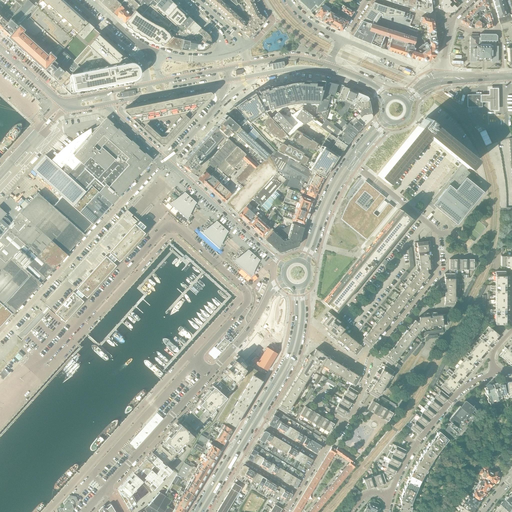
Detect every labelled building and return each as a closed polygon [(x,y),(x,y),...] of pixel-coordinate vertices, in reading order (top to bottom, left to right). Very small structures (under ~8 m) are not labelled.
[(5,24),(0,29),(0,30),(7,37),(19,24),(27,15),(35,6),(27,0),(26,0),(12,17),(7,22),(5,24)] [(13,0),(16,2),(6,12),(12,17),(26,0),(13,0)] [(19,24),(7,37),(13,42),(13,43),(15,45),(18,47),(23,52),(28,56),(34,61),(39,66),(43,70),(44,70),(46,68),(56,57),(62,51),(67,45),(87,23),(87,22),(81,17),(80,16),(76,13),(62,0),(40,0),(38,2),(35,6),(27,15),(19,24)] [(108,9),(116,0),(111,0),(105,7),(106,8),(107,9),(108,9)] [(112,13),(124,0),(116,0),(108,9),(109,10),(110,11),(110,12),(112,13)] [(116,16),(124,23),(131,15),(140,5),(138,4),(133,0),(124,0),(112,13),(116,16)] [(149,4),(152,0),(142,0),(138,4),(140,5),(144,9),(149,4)] [(159,0),(153,7),(155,9),(157,11),(166,0),(159,0)] [(161,14),(172,2),(168,0),(166,0),(157,11),(159,13),(161,14)] [(216,8),(222,2),(222,1),(220,0),(215,0),(212,4),(216,8)] [(316,8),(323,0),(296,0),(301,4),(303,6),(308,11),(311,13),(313,10),(316,7),(316,8)] [(442,0),(443,9),(445,11),(454,10),(457,7),(454,3),(451,6),(449,4),(449,3),(452,0),(451,0),(442,0)] [(481,0),(479,2),(485,8),(487,8),(487,7),(488,6),(486,0),(481,0)] [(511,17),(511,18),(510,14),(509,14),(504,0),(501,1),(501,0),(492,0),(500,24),(511,20),(511,21),(511,20),(511,17)] [(221,12),(227,5),(222,1),(222,2),(217,8),(221,12)] [(165,17),(175,6),(172,2),(161,14),(165,18),(165,17)] [(485,8),(479,2),(476,6),(481,11),(482,12),(485,8)] [(256,8),(254,3),(246,6),(248,12),(256,8)] [(410,26),(413,15),(375,3),(374,3),(373,3),(372,4),(359,25),(352,36),(357,39),(361,40),(366,42),(370,44),(375,46),(379,48),(381,43),(383,35),(386,28),(407,35),(408,30),(418,33),(419,29),(410,26)] [(226,16),(231,10),(232,9),(227,5),(221,12),(226,16)] [(342,11),(347,14),(350,16),(353,12),(343,5),(342,7),(342,8),(341,10),(342,11)] [(175,6),(165,17),(175,25),(179,26),(187,16),(185,14),(179,8),(179,9),(175,6)] [(476,6),(472,9),(481,18),(482,17),(480,14),(479,15),(478,15),(481,12),(480,12),(481,11),(476,6)] [(322,21),(328,13),(325,10),(320,7),(314,16),(320,20),(322,21)] [(2,8),(0,9),(0,29),(5,24),(7,22),(12,17),(6,12),(2,8)] [(259,14),(256,8),(248,12),(251,17),(259,14)] [(481,18),(472,9),(468,13),(473,18),(474,18),(475,18),(476,17),(478,19),(477,20),(479,21),(482,19),(481,18)] [(229,21),(236,14),(231,10),(226,16),(225,17),(228,19),(229,21)] [(341,13),(339,17),(342,19),(336,29),(337,30),(338,30),(339,30),(340,30),(341,30),(342,29),(348,20),(345,18),(347,14),(342,11),(341,10),(339,12),(341,13)] [(487,22),(492,20),(489,10),(487,11),(486,11),(483,13),(484,14),(483,16),(486,19),(487,19),(487,20),(483,21),(484,22),(487,22)] [(135,11),(124,23),(126,26),(130,28),(133,31),(136,33),(139,36),(143,37),(146,40),(150,41),(154,43),(158,44),(162,46),(171,36),(168,33),(162,28),(155,24),(148,20),(140,16),(135,11)] [(342,19),(339,17),(330,11),(328,13),(322,21),(336,29),(342,19)] [(472,19),(473,18),(468,13),(464,17),(470,22),(472,23),(473,21),(472,20),(473,20),(472,19)] [(235,25),(241,18),(240,18),(236,14),(229,21),(232,23),(235,25)] [(249,20),(258,28),(261,24),(260,24),(265,19),(261,15),(261,16),(259,14),(251,17),(247,16),(247,17),(248,19),(249,20)] [(181,32),(192,20),(187,16),(179,26),(177,28),(181,32)] [(417,49),(425,59),(427,62),(435,55),(434,53),(435,53),(435,52),(436,51),(436,50),(435,49),(436,49),(432,21),(431,20),(421,17),(421,18),(420,23),(426,24),(428,40),(425,42),(422,44),(421,45),(417,48),(417,49)] [(470,22),(464,17),(461,20),(461,24),(471,27),(472,23),(470,22)] [(235,25),(240,29),(244,23),(245,23),(247,21),(246,21),(245,22),(241,18),(240,18),(241,18),(235,25)] [(190,35),(193,36),(195,34),(200,28),(192,20),(181,32),(182,32),(184,34),(186,35),(190,35)] [(254,32),(258,28),(249,20),(247,22),(247,21),(245,23),(247,25),(249,27),(249,28),(254,32)] [(479,21),(477,20),(478,20),(476,22),(474,24),(474,28),(483,28),(483,23),(481,23),(479,21)] [(87,23),(77,34),(83,39),(93,28),(88,23),(87,23)] [(253,33),(254,32),(249,28),(249,27),(247,25),(245,23),(244,23),(240,29),(239,29),(245,34),(244,34),(248,38),(253,33)] [(425,59),(417,49),(412,47),(415,37),(407,35),(386,28),(383,35),(390,37),(389,41),(390,41),(387,50),(402,55),(422,61),(423,62),(423,61),(424,61),(425,61),(425,60),(425,59)] [(202,41),(210,44),(210,43),(210,42),(210,40),(209,38),(209,36),(207,34),(203,31),(202,29),(198,33),(203,37),(203,39),(201,40),(201,41),(202,41)] [(111,67),(71,74),(72,77),(74,90),(77,90),(84,89),(85,88),(85,89),(96,86),(96,85),(104,84),(105,85),(109,84),(131,80),(132,80),(134,79),(135,79),(136,79),(135,79),(137,76),(138,77),(138,76),(139,73),(139,72),(138,69),(138,68),(137,68),(135,66),(135,65),(134,65),(132,63),(131,62),(131,63),(129,60),(128,60),(126,57),(125,57),(122,55),(122,54),(120,52),(118,51),(114,47),(113,46),(108,41),(107,40),(102,36),(101,35),(99,33),(98,33),(73,61),(77,65),(92,49),(111,67)] [(169,47),(174,49),(177,38),(174,38),(176,35),(174,33),(171,36),(162,46),(165,46),(169,47)] [(497,62),(498,46),(495,46),(496,41),(497,41),(497,36),(495,34),(480,34),(480,38),(478,38),(478,36),(470,36),(469,62),(476,62),(476,59),(482,59),(482,61),(484,61),(485,61),(485,59),(491,59),(491,62),(497,62)] [(175,49),(182,50),(184,40),(177,38),(174,49),(175,49)] [(188,51),(189,51),(190,41),(189,41),(184,40),(182,50),(188,51)] [(190,41),(189,51),(195,51),(201,51),(203,51),(204,50),(206,49),(208,48),(209,46),(210,45),(210,44),(202,41),(200,44),(199,43),(196,42),(190,41)] [(62,51),(44,70),(44,71),(48,74),(55,81),(69,66),(73,61),(67,56),(62,51)] [(69,66),(55,81),(60,85),(61,85),(69,75),(74,70),(71,68),(69,66)] [(69,75),(61,85),(63,88),(70,94),(78,90),(84,89),(82,76),(72,77),(72,78),(69,75)] [(259,90),(255,92),(265,111),(268,110),(287,104),(300,103),(306,103),(318,103),(324,82),(314,81),(301,80),(291,81),(275,84),(269,86),(259,90)] [(325,120),(326,119),(328,109),(326,107),(329,97),(337,100),(338,98),(342,87),(337,85),(324,82),(315,115),(314,118),(321,116),(325,120)] [(342,104),(348,89),(342,87),(338,98),(342,100),(340,103),(342,104)] [(354,109),(356,105),(357,103),(368,100),(368,98),(367,97),(348,89),(342,104),(339,110),(338,114),(347,111),(351,104),(349,107),(354,109)] [(497,89),(488,89),(488,94),(488,95),(483,95),(482,102),(488,102),(488,115),(495,115),(495,110),(497,110),(497,94),(497,89)] [(124,111),(124,112),(126,113),(163,147),(177,132),(209,97),(209,96),(210,95),(210,94),(210,93),(209,93),(208,92),(207,93),(127,108),(125,109),(124,109),(124,111)] [(308,169),(309,168),(323,147),(323,146),(321,145),(302,133),(297,130),(296,130),(289,136),(281,128),(274,120),(271,118),(265,111),(255,92),(245,99),(233,107),(246,121),(248,123),(259,135),(274,150),(308,169)] [(482,105),(481,95),(482,95),(481,95),(479,95),(478,95),(472,95),(468,95),(467,95),(467,107),(468,108),(468,107),(472,107),(473,107),(481,107),(482,107),(482,106),(482,105)] [(39,103),(37,105),(41,109),(40,111),(43,114),(43,115),(44,116),(48,112),(51,108),(43,100),(39,103)] [(369,107),(368,100),(357,103),(356,105),(354,109),(358,108),(358,109),(369,107)] [(277,112),(271,118),(274,120),(275,119),(283,127),(281,128),(289,136),(303,124),(314,118),(316,111),(311,106),(309,107),(308,106),(305,108),(303,106),(301,108),(298,112),(292,112),(295,116),(294,118),(288,123),(277,112)] [(242,126),(246,121),(233,107),(227,112),(242,126)] [(370,113),(369,107),(358,109),(359,113),(358,114),(360,115),(370,113)] [(351,121),(349,124),(357,131),(363,126),(371,118),(371,116),(370,113),(360,115),(358,114),(354,118),(354,117),(350,121),(351,121)] [(237,134),(241,129),(226,115),(225,115),(215,126),(214,126),(224,135),(226,137),(226,136),(230,132),(231,133),(233,131),(237,134)] [(32,170),(62,197),(92,223),(93,225),(98,219),(97,218),(98,217),(99,218),(104,212),(103,212),(105,210),(105,211),(106,210),(110,206),(110,205),(111,204),(112,204),(139,174),(151,160),(151,158),(145,153),(144,154),(138,148),(139,147),(132,141),(131,142),(124,136),(125,135),(118,128),(117,129),(112,125),(113,124),(107,118),(105,118),(98,127),(95,129),(83,135),(78,139),(72,143),(67,147),(62,152),(52,162),(45,156),(45,155),(32,170)] [(347,143),(351,139),(341,131),(326,119),(325,120),(322,124),(314,118),(311,120),(320,127),(329,134),(346,145),(347,143)] [(462,163),(468,168),(469,168),(476,159),(431,123),(432,122),(427,118),(425,121),(423,119),(420,123),(421,123),(378,176),(386,182),(388,180),(389,181),(427,134),(462,163)] [(329,134),(320,127),(311,120),(303,124),(297,130),(302,133),(321,145),(323,146),(331,151),(338,156),(346,145),(329,134)] [(357,131),(349,124),(348,123),(347,124),(346,124),(345,124),(342,128),(342,129),(341,131),(351,139),(357,132),(357,131)] [(224,135),(214,126),(181,163),(186,168),(192,173),(199,165),(197,163),(221,136),(223,137),(224,135)] [(238,137),(240,139),(245,133),(241,129),(237,134),(234,137),(235,138),(236,139),(237,138),(238,137)] [(242,145),(249,137),(245,133),(240,139),(242,141),(241,142),(240,143),(241,144),(242,145)] [(265,151),(269,155),(274,150),(259,135),(254,141),(257,144),(261,148),(265,151)] [(246,144),(248,146),(253,140),(249,137),(242,145),(243,146),(243,145),(244,146),(245,145),(245,146),(246,144)] [(212,171),(213,172),(215,170),(224,160),(237,147),(229,140),(214,156),(207,163),(214,169),(212,171)] [(249,151),(250,152),(257,144),(254,141),(253,140),(248,146),(250,148),(249,149),(248,150),(249,151)] [(497,142),(486,147),(487,150),(488,153),(499,148),(498,146),(498,145),(497,142)] [(254,152),(256,153),(261,148),(257,144),(250,152),(251,153),(252,154),(253,153),(254,152)] [(333,164),(336,159),(338,156),(323,146),(323,147),(309,168),(308,169),(324,178),(329,170),(333,164)] [(237,147),(224,160),(235,169),(236,171),(245,161),(248,164),(235,179),(241,184),(249,174),(257,165),(255,163),(237,147)] [(257,159),(258,159),(265,151),(261,148),(256,153),(258,155),(257,157),(256,158),(257,159)] [(264,161),(269,155),(265,151),(258,159),(259,160),(260,161),(261,160),(262,159),(264,161)] [(224,160),(215,170),(219,174),(224,178),(226,179),(235,169),(224,160)] [(468,168),(462,163),(428,205),(434,210),(436,208),(457,224),(473,205),(483,192),(466,178),(470,173),(466,170),(468,168)] [(198,179),(203,184),(211,175),(207,171),(208,170),(209,168),(208,167),(205,170),(197,178),(198,178),(198,179)] [(203,184),(207,187),(211,183),(212,184),(215,180),(215,179),(219,174),(215,170),(213,172),(211,175),(203,184)] [(212,191),(220,183),(224,178),(219,174),(215,179),(215,180),(212,184),(211,183),(207,187),(212,192),(212,191)] [(294,190),(300,192),(314,198),(318,189),(289,176),(281,184),(288,187),(294,190)] [(220,199),(227,190),(221,185),(226,179),(224,178),(220,183),(212,191),(220,199)] [(351,198),(341,219),(366,240),(395,206),(364,181),(351,198)] [(282,203),(284,204),(308,213),(313,201),(314,198),(300,192),(300,193),(294,191),(294,190),(288,187),(287,189),(288,189),(282,203)] [(199,211),(193,205),(194,203),(193,202),(194,201),(187,194),(186,195),(185,194),(183,196),(174,188),(168,195),(171,198),(168,203),(188,220),(199,211)] [(227,190),(220,199),(221,200),(224,202),(231,194),(227,190)] [(280,195),(278,194),(275,191),(262,206),(267,211),(276,201),(275,201),(277,199),(280,195)] [(0,326),(12,314),(27,298),(80,239),(84,234),(83,233),(92,223),(62,197),(53,206),(38,193),(28,204),(24,201),(20,206),(23,209),(20,213),(16,217),(9,226),(8,225),(9,224),(7,222),(6,223),(1,219),(5,214),(0,208),(0,242),(3,246),(0,249),(0,326)] [(247,223),(257,211),(261,207),(259,205),(255,209),(253,207),(250,210),(249,210),(252,207),(248,203),(238,215),(240,217),(241,217),(247,223)] [(308,213),(284,204),(282,210),(284,210),(306,218),(308,213)] [(369,269),(405,225),(410,218),(399,209),(382,230),(365,252),(363,254),(324,302),(334,311),(368,270),(369,269)] [(127,210),(38,309),(40,311),(26,327),(31,331),(45,315),(49,310),(55,315),(56,314),(64,321),(82,301),(80,298),(83,295),(86,297),(115,265),(112,262),(115,259),(118,261),(144,233),(141,230),(145,226),(127,210)] [(253,229),(258,233),(266,223),(276,213),(274,211),(275,210),(274,210),(273,211),(269,215),(269,216),(266,219),(264,217),(253,229)] [(284,210),(282,216),(291,220),(293,221),(292,223),(303,227),(304,225),(304,224),(306,219),(306,218),(284,210)] [(246,223),(253,229),(264,217),(257,211),(247,223),(246,223)] [(231,239),(225,234),(226,231),(225,230),(226,230),(218,223),(218,224),(217,223),(214,224),(208,219),(200,231),(219,249),(231,239)] [(258,233),(264,239),(273,230),(266,223),(258,233)] [(273,230),(264,239),(279,252),(298,246),(298,245),(299,242),(303,227),(292,223),(291,223),(286,227),(280,230),(273,230)] [(263,268),(257,263),(258,260),(257,259),(257,258),(250,252),(248,251),(246,253),(240,248),(234,256),(232,260),(251,278),(254,275),(263,268)] [(417,252),(419,265),(429,264),(432,264),(431,259),(429,259),(429,256),(431,256),(431,251),(428,251),(417,252)] [(418,272),(426,278),(429,274),(427,272),(426,269),(429,269),(429,264),(419,265),(419,270),(418,272)] [(418,272),(410,281),(417,288),(420,290),(423,286),(422,284),(423,283),(425,284),(428,280),(426,278),(418,272)] [(264,279),(258,293),(263,295),(269,281),(264,279)] [(407,285),(414,292),(417,288),(410,281),(407,285)] [(495,296),(505,296),(508,296),(508,290),(507,290),(507,286),(509,286),(509,281),(505,281),(495,281),(495,286),(489,286),(489,291),(495,291),(495,296)] [(454,296),(454,283),(444,283),(441,283),(441,289),(444,289),(444,291),(441,291),(441,296),(444,296),(454,296)] [(407,285),(404,289),(412,295),(414,292),(407,285)] [(404,289),(395,299),(403,305),(406,307),(409,303),(408,302),(410,300),(411,301),(414,297),(412,295),(404,289)] [(403,305),(395,299),(392,302),(400,309),(403,305)] [(400,309),(392,302),(390,306),(398,312),(400,309)] [(495,315),(495,320),(505,320),(508,320),(508,314),(505,314),(505,310),(508,310),(508,305),(505,305),(495,305),(495,310),(489,310),(489,315),(495,315)] [(121,306),(119,306),(116,307),(113,309),(104,319),(99,325),(95,330),(98,333),(104,328),(119,313),(120,312),(121,308),(121,306)] [(390,306),(381,316),(389,322),(392,324),(395,320),(394,320),(396,318),(397,318),(400,314),(398,312),(390,306)] [(335,338),(342,330),(343,328),(337,323),(340,319),(345,323),(347,322),(342,317),(341,318),(335,314),(331,311),(332,310),(329,313),(326,317),(325,317),(323,319),(320,323),(326,328),(324,330),(328,333),(331,335),(335,338)] [(422,327),(437,325),(436,315),(436,312),(431,313),(431,315),(429,316),(428,313),(423,313),(424,316),(419,317),(419,320),(417,322),(422,327)] [(389,322),(381,316),(378,319),(386,326),(389,322)] [(378,319),(376,323),(383,329),(386,326),(378,319)] [(400,337),(408,344),(414,336),(416,334),(419,331),(422,327),(417,322),(415,320),(412,324),(409,322),(406,326),(407,327),(405,329),(404,328),(401,332),(403,334),(400,337)] [(376,323),(367,333),(375,340),(378,342),(381,337),(380,337),(382,335),(383,336),(386,331),(383,329),(376,323)] [(487,332),(495,338),(498,335),(492,329),(490,328),(487,332)] [(338,341),(345,333),(342,330),(335,338),(338,341)] [(487,332),(477,343),(485,350),(488,352),(491,348),(489,346),(491,342),(494,344),(497,340),(495,338),(487,332)] [(349,349),(355,341),(345,333),(338,341),(337,343),(341,347),(341,346),(343,347),(343,348),(347,351),(349,349)] [(375,340),(367,333),(364,337),(372,343),(375,340)] [(208,353),(215,359),(230,342),(224,337),(218,344),(217,343),(208,353)] [(372,343),(364,337),(361,341),(365,344),(369,347),(372,343)] [(405,347),(408,344),(400,337),(398,341),(405,347)] [(389,351),(397,357),(405,348),(405,347),(398,341),(395,339),(392,343),(393,344),(391,346),(390,345),(387,349),(389,351)] [(349,349),(352,352),(358,344),(355,341),(349,349)] [(356,355),(365,344),(361,341),(358,344),(352,352),(356,355)] [(474,347),(482,353),(485,350),(477,343),(474,347)] [(272,362),(274,358),(275,359),(275,358),(277,354),(277,355),(277,354),(274,352),(275,350),(271,347),(270,349),(267,348),(266,347),(264,352),(263,351),(263,352),(264,352),(261,356),(261,355),(261,356),(259,360),(256,358),(252,362),(267,371),(268,371),(267,370),(269,367),(270,367),(270,366),(272,363),(273,362),(272,362)] [(479,357),(482,353),(474,347),(471,350),(479,357)] [(511,354),(506,348),(505,347),(503,350),(499,355),(506,361),(507,360),(511,364),(511,363),(511,354)] [(320,367),(323,363),(327,357),(322,354),(323,354),(315,349),(312,355),(309,354),(307,359),(305,362),(306,362),(303,366),(311,372),(312,371),(314,373),(318,366),(320,367)] [(462,362),(470,368),(472,370),(475,366),(473,364),(476,361),(478,363),(482,359),(479,357),(471,350),(462,362)] [(394,361),(397,357),(389,351),(386,355),(394,361)] [(168,467),(214,417),(217,420),(246,372),(247,371),(245,369),(247,364),(238,355),(230,364),(231,365),(228,369),(227,368),(215,381),(217,382),(213,386),(212,384),(204,393),(205,395),(202,398),(200,397),(185,414),(186,415),(183,419),(182,418),(170,431),(171,432),(168,436),(167,434),(151,451),(152,453),(168,467)] [(330,367),(334,361),(335,358),(331,355),(330,356),(328,355),(327,357),(323,363),(330,367)] [(401,366),(394,361),(386,355),(383,359),(387,362),(395,368),(399,370),(401,366)] [(395,368),(387,362),(385,365),(385,366),(393,371),(395,368)] [(467,372),(470,368),(462,362),(459,365),(467,372)] [(349,378),(353,372),(354,369),(350,367),(348,369),(346,368),(347,365),(343,363),(341,365),(337,372),(349,378)] [(467,372),(459,365),(456,369),(464,375),(467,372)] [(230,413),(237,400),(245,387),(252,375),(262,381),(265,375),(249,366),(247,371),(246,372),(217,420),(218,421),(220,422),(223,424),(225,421),(230,413)] [(303,386),(311,372),(303,366),(294,381),(303,386)] [(391,375),(393,371),(385,366),(382,370),(391,375)] [(446,380),(454,387),(456,389),(460,385),(459,383),(461,380),(463,381),(466,377),(464,375),(456,369),(453,372),(448,368),(444,372),(449,376),(446,380)] [(391,375),(382,370),(380,373),(380,374),(388,379),(391,375)] [(382,390),(388,379),(380,374),(380,373),(377,372),(374,376),(376,378),(375,380),(373,379),(370,383),(373,385),(382,390)] [(254,393),(262,381),(252,375),(245,387),(254,393)] [(451,390),(454,387),(446,380),(443,384),(451,390)] [(289,409),(303,386),(294,381),(280,404),(289,409)] [(507,399),(506,395),(503,383),(503,382),(499,383),(502,395),(503,395),(504,397),(506,397),(506,399),(507,399)] [(499,396),(502,395),(499,383),(493,384),(498,399),(500,398),(499,396)] [(448,394),(451,390),(443,384),(440,387),(448,394)] [(499,401),(498,399),(493,384),(492,384),(493,384),(491,385),(490,384),(486,386),(486,387),(484,388),(489,402),(492,401),(495,400),(496,402),(499,401)] [(382,390),(373,385),(370,389),(379,394),(382,390)] [(247,406),(254,393),(245,387),(237,400),(247,406)] [(357,392),(353,389),(349,387),(346,391),(355,396),(357,392)] [(311,388),(303,401),(306,402),(313,389),(311,388)] [(379,394),(370,389),(368,393),(374,397),(377,398),(379,394)] [(355,396),(346,391),(344,395),(352,400),(355,396)] [(437,394),(445,401),(448,397),(440,391),(437,394)] [(445,401),(437,394),(434,398),(442,405),(445,401)] [(350,405),(352,400),(344,395),(341,399),(350,405)] [(439,408),(442,405),(434,398),(431,402),(439,408)] [(350,405),(341,399),(339,403),(347,409),(350,405)] [(239,418),(247,406),(237,400),(230,413),(239,418)] [(463,430),(475,415),(472,413),(475,410),(473,408),(464,401),(460,406),(459,406),(448,420),(450,422),(447,426),(448,426),(445,430),(448,432),(455,438),(458,433),(461,435),(464,431),(463,430)] [(439,408),(431,402),(428,406),(436,412),(439,408)] [(345,413),(347,409),(339,403),(336,408),(345,413)] [(375,414),(380,406),(376,403),(373,409),(371,412),(375,414)] [(286,414),(289,409),(280,404),(278,408),(286,414)] [(300,415),(304,417),(309,409),(305,406),(300,415)] [(375,414),(379,417),(385,408),(380,406),(375,414)] [(433,416),(436,412),(428,406),(425,409),(433,416)] [(345,413),(336,408),(334,412),(342,417),(345,413)] [(379,417),(384,419),(389,411),(385,408),(379,417)] [(308,420),(313,411),(309,409),(304,417),(308,420)] [(433,416),(425,409),(422,413),(430,419),(433,416)] [(272,427),(277,419),(278,418),(280,415),(281,413),(276,411),(273,415),(269,423),(269,424),(272,427)] [(308,420),(312,422),(317,414),(313,411),(308,420)] [(389,411),(384,419),(388,422),(393,413),(389,411)] [(135,449),(162,419),(162,418),(157,413),(144,427),(145,427),(142,430),(129,444),(135,449)] [(234,426),(239,418),(230,413),(225,420),(225,421),(234,426)] [(272,427),(276,429),(284,416),(281,413),(280,415),(281,416),(280,418),(279,420),(277,419),(272,427)] [(430,419),(422,413),(419,417),(427,423),(430,419)] [(312,422),(316,425),(322,416),(317,414),(312,422)] [(424,427),(427,423),(419,417),(415,414),(412,417),(424,427)] [(276,429),(280,431),(284,424),(282,423),(284,420),(285,418),(287,419),(288,418),(284,416),(276,429)] [(320,427),(326,419),(322,416),(316,425),(320,427)] [(424,427),(412,417),(409,421),(421,431),(424,427)] [(283,433),(291,420),(288,418),(287,419),(287,420),(288,421),(288,422),(286,425),(284,424),(280,431),(283,433)] [(324,430),(330,421),(326,419),(320,427),(324,430)] [(283,433),(287,435),(291,428),(290,427),(292,424),(294,425),(294,424),(295,422),(291,420),(283,433)] [(223,424),(232,429),(234,426),(225,421),(223,424)] [(330,421),(324,430),(329,433),(334,424),(330,421)] [(418,435),(421,431),(409,421),(406,425),(418,435)] [(232,430),(232,429),(223,424),(220,422),(217,426),(230,434),(232,430)] [(294,440),(299,433),(297,432),(299,429),(301,426),(299,424),(297,427),(291,437),(294,440)] [(230,434),(217,426),(215,430),(212,428),(213,427),(212,426),(208,428),(211,430),(227,439),(230,434)] [(287,435),(291,437),(297,427),(295,426),(293,429),(291,428),(287,435)] [(227,439),(211,430),(208,428),(201,435),(200,437),(202,438),(215,446),(220,450),(222,447),(224,444),(227,439)] [(294,440),(298,442),(306,429),(304,428),(302,431),(300,434),(299,433),(294,440)] [(302,444),(306,437),(304,436),(306,433),(308,434),(310,431),(306,429),(298,442),(302,444)] [(260,441),(263,442),(268,433),(265,431),(264,432),(258,441),(260,442),(260,441)] [(434,437),(444,444),(448,439),(444,436),(439,431),(438,432),(437,432),(436,434),(434,437)] [(265,446),(272,435),(268,433),(263,442),(264,442),(265,441),(266,442),(263,446),(262,448),(264,449),(265,446)] [(305,446),(309,449),(313,442),(312,440),(313,437),(314,437),(315,438),(317,435),(313,433),(312,435),(305,446)] [(302,444),(305,446),(312,435),(310,434),(308,438),(307,438),(306,437),(302,444)] [(271,445),(276,438),(272,435),(265,446),(264,449),(268,451),(269,449),(267,448),(268,447),(270,444),(271,445)] [(309,449),(313,451),(320,438),(321,438),(317,435),(315,438),(317,439),(315,442),(313,442),(309,449)] [(220,450),(215,446),(202,438),(200,437),(198,440),(200,441),(206,445),(206,447),(204,445),(203,447),(214,454),(217,456),(220,451),(220,450)] [(444,444),(434,437),(433,439),(431,439),(431,442),(436,446),(440,449),(442,446),(444,444)] [(268,451),(271,453),(275,446),(279,440),(276,438),(271,445),(273,446),(271,449),(270,450),(269,449),(268,451)] [(320,438),(313,451),(317,453),(321,446),(323,443),(321,441),(322,440),(320,438)] [(277,448),(279,449),(280,446),(283,442),(279,440),(275,446),(271,453),(275,455),(277,452),(275,451),(277,448)] [(275,455),(279,458),(285,446),(286,444),(283,442),(280,446),(279,449),(280,450),(279,453),(277,452),(275,455)] [(436,454),(440,449),(436,446),(431,442),(430,442),(428,443),(428,445),(426,447),(436,454)] [(214,454),(203,447),(197,444),(194,448),(200,452),(205,455),(202,459),(203,459),(201,462),(210,467),(214,462),(213,461),(217,456),(214,454)] [(284,453),(286,454),(290,447),(286,444),(285,446),(279,458),(282,460),(284,458),(282,457),(282,456),(284,453)] [(389,448),(403,455),(405,450),(401,448),(394,444),(392,444),(389,448)] [(286,462),(294,449),(290,447),(286,454),(288,455),(286,458),(285,459),(284,459),(283,460),(286,462)] [(334,456),(336,453),(337,450),(336,450),(332,447),(329,452),(334,456)] [(435,456),(436,454),(426,447),(425,449),(423,450),(423,452),(423,453),(433,459),(435,456)] [(342,457),(343,458),(346,453),(345,453),(337,448),(336,450),(337,450),(336,453),(341,456),(340,457),(341,458),(342,457)] [(403,455),(389,448),(387,452),(401,459),(403,455)] [(248,459),(252,461),(256,454),(257,454),(257,453),(258,450),(256,449),(255,451),(253,450),(248,458),(248,459)] [(255,463),(262,453),(264,450),(262,449),(261,450),(260,452),(258,455),(257,454),(256,454),(252,461),(255,463)] [(292,457),(293,458),(297,451),(294,449),(286,462),(290,464),(291,462),(290,461),(292,457)] [(293,466),(301,453),(297,451),(293,458),(295,459),(293,462),(292,461),(291,462),(290,464),(293,466)] [(259,465),(263,468),(269,457),(271,455),(267,452),(266,454),(265,455),(267,457),(265,459),(263,458),(259,465)] [(331,460),(334,456),(329,452),(326,457),(332,461),(332,460),(331,460)] [(399,464),(401,459),(387,452),(385,457),(388,458),(390,459),(399,464)] [(168,467),(152,453),(153,453),(150,456),(149,454),(132,472),(142,480),(144,483),(150,488),(153,490),(171,470),(168,467)] [(255,463),(259,465),(263,458),(262,457),(264,454),(262,453),(255,463)] [(300,463),(305,455),(301,453),(293,466),(297,468),(299,465),(297,464),(299,462),(300,463)] [(351,460),(352,461),(354,459),(347,454),(346,453),(343,458),(344,458),(343,459),(344,460),(345,459),(350,462),(351,460)] [(433,459),(423,453),(421,454),(421,456),(419,458),(429,464),(433,459)] [(267,470),(271,463),(269,461),(272,457),(273,457),(273,456),(271,455),(269,457),(263,468),(267,470)] [(297,468),(300,471),(308,457),(305,455),(300,463),(302,464),(301,466),(299,465),(297,468)] [(267,470),(270,472),(275,465),(274,465),(276,462),(277,460),(278,459),(274,457),(273,458),(275,459),(273,463),(271,463),(267,470)] [(308,457),(300,471),(304,473),(305,472),(305,471),(304,470),(304,469),(306,470),(308,467),(312,460),(308,457)] [(326,457),(323,462),(328,465),(331,461),(332,462),(332,461),(326,457)] [(397,468),(399,464),(390,459),(388,458),(386,462),(388,463),(397,468)] [(429,464),(419,458),(418,460),(416,462),(416,464),(426,470),(429,464)] [(270,472),(274,474),(278,467),(276,466),(279,461),(281,462),(282,461),(278,459),(277,460),(276,462),(274,465),(275,465),(270,472)] [(348,465),(348,466),(352,469),(353,468),(356,464),(352,461),(351,460),(350,462),(350,463),(348,465),(348,464),(347,465),(348,465)] [(277,476),(285,463),(282,461),(281,462),(283,463),(282,465),(280,468),(278,467),(274,474),(277,476)] [(185,489),(194,495),(206,474),(210,467),(201,462),(199,465),(196,468),(194,467),(195,465),(191,462),(190,464),(192,466),(191,467),(184,463),(178,474),(183,477),(182,478),(188,482),(186,486),(186,487),(185,489)] [(326,470),(328,465),(323,462),(320,467),(326,471),(326,470)] [(281,479),(285,471),(284,470),(285,467),(287,468),(289,465),(285,463),(277,476),(281,479)] [(397,468),(388,463),(386,468),(395,472),(397,468)] [(423,475),(426,470),(416,464),(414,465),(414,467),(413,470),(423,475)] [(281,479),(285,481),(293,468),(289,465),(288,467),(290,468),(289,469),(287,472),(285,471),(281,479)] [(243,475),(247,468),(244,466),(243,466),(237,476),(239,477),(238,480),(240,481),(242,477),(243,477),(244,475),(243,475)] [(349,474),(352,469),(348,466),(345,469),(344,468),(343,469),(349,474)] [(317,472),(322,475),(325,471),(326,471),(320,467),(317,472)] [(483,477),(486,480),(490,473),(489,472),(488,467),(483,468),(483,469),(481,470),(479,469),(477,471),(479,473),(481,475),(480,476),(483,477)] [(242,482),(243,483),(251,470),(247,468),(243,475),(244,475),(245,476),(242,482)] [(293,468),(285,481),(288,483),(293,476),(291,475),(293,472),(294,470),(295,471),(296,470),(293,468)] [(392,477),(395,472),(386,468),(383,472),(392,477)] [(345,478),(349,474),(343,469),(343,470),(344,470),(340,475),(345,478)] [(249,478),(251,479),(255,472),(251,470),(243,483),(247,485),(249,483),(247,482),(249,478)] [(292,485),(300,472),(296,470),(295,471),(295,472),(297,473),(294,477),(293,476),(288,483),(292,485)] [(420,480),(423,475),(413,470),(411,472),(410,473),(410,475),(409,476),(420,480)] [(142,480),(132,472),(118,488),(118,489),(118,490),(118,491),(118,492),(128,508),(136,503),(140,498),(138,494),(133,497),(131,492),(128,490),(130,488),(133,491),(134,491),(135,490),(135,489),(134,488),(136,486),(137,487),(139,488),(144,483),(142,480)] [(249,486),(251,487),(259,474),(255,472),(251,479),(253,480),(249,486)] [(300,472),(292,485),(296,488),(300,480),(298,479),(302,473),(300,472)] [(320,479),(322,475),(317,472),(314,477),(320,481),(321,480),(320,479)] [(391,480),(392,477),(383,472),(383,473),(382,473),(385,483),(389,482),(390,481),(390,480),(391,480)] [(486,480),(492,483),(493,481),(495,483),(497,479),(496,478),(496,477),(498,477),(497,472),(493,473),(491,472),(490,473),(486,480)] [(385,483),(382,473),(377,475),(381,484),(385,483)] [(258,484),(262,477),(259,474),(251,487),(254,490),(255,488),(254,487),(256,483),(258,484)] [(420,481),(420,480),(409,476),(408,477),(408,479),(407,481),(418,486),(420,481)] [(172,482),(178,485),(181,480),(176,477),(172,482)] [(258,492),(266,479),(262,477),(258,484),(260,485),(258,488),(257,490),(255,489),(255,488),(254,490),(258,492)] [(314,477),(311,482),(316,485),(319,481),(320,481),(314,477)] [(486,480),(483,477),(481,481),(480,480),(478,483),(488,489),(489,487),(490,487),(492,483),(486,480)] [(338,487),(342,483),(336,478),(337,479),(333,483),(338,487)] [(371,488),(368,478),(364,480),(363,479),(362,480),(362,479),(361,480),(362,484),(365,483),(367,489),(371,488)] [(265,488),(269,481),(266,479),(258,492),(262,494),(262,493),(261,492),(262,490),(264,487),(265,488)] [(265,496),(273,483),(269,481),(265,488),(267,489),(264,494),(262,493),(262,494),(265,496)] [(420,487),(418,486),(407,481),(405,484),(404,485),(404,487),(404,488),(417,493),(420,487)] [(314,489),(316,485),(311,482),(308,487),(314,491),(315,490),(314,489)] [(231,488),(238,492),(241,487),(238,486),(234,483),(231,488)] [(271,492),(272,493),(277,485),(273,483),(265,496),(269,498),(270,497),(268,496),(271,492)] [(486,491),(488,489),(478,483),(476,486),(477,487),(475,490),(483,495),(485,496),(487,492),(486,491)] [(272,501),(280,488),(277,485),(272,493),(274,494),(272,498),(270,497),(269,498),(272,501)] [(308,487),(305,492),(310,495),(313,491),(314,491),(308,487)] [(331,496),(334,491),(329,487),(328,487),(329,488),(326,492),(331,496)] [(174,502),(177,503),(186,509),(188,505),(187,505),(190,501),(192,498),(194,496),(194,495),(185,489),(183,488),(181,491),(180,490),(175,498),(177,498),(174,502)] [(235,497),(238,492),(231,488),(228,493),(235,497)] [(284,490),(280,488),(272,501),(276,503),(277,501),(276,500),(278,496),(279,497),(284,490)] [(418,493),(417,493),(404,488),(402,489),(403,491),(402,494),(413,498),(415,499),(418,493)] [(482,497),(483,495),(475,490),(474,489),(472,493),(471,492),(470,495),(467,493),(466,494),(479,502),(480,500),(481,501),(483,497),(482,497)] [(281,502),(287,492),(284,490),(279,497),(282,498),(280,501),(279,502),(277,501),(276,503),(277,503),(280,505),(281,504),(282,502),(281,502)] [(478,503),(479,502),(466,494),(462,491),(460,494),(465,498),(464,500),(458,496),(457,497),(462,501),(463,500),(463,501),(475,507),(476,507),(478,505),(478,503)] [(147,506),(145,508),(146,511),(170,511),(166,509),(168,507),(171,500),(167,497),(164,496),(164,495),(159,492),(157,494),(148,504),(147,505),(148,506),(147,506)] [(287,492),(281,502),(282,502),(284,503),(285,500),(287,502),(292,494),(287,492)] [(308,499),(310,495),(305,492),(302,496),(308,500),(309,500),(308,499)] [(327,500),(331,496),(326,492),(323,496),(322,495),(321,496),(327,500)] [(232,502),(235,497),(228,493),(225,498),(232,502)] [(399,500),(402,501),(411,503),(413,498),(402,494),(401,496),(399,497),(400,499),(399,500)] [(302,496),(299,501),(304,505),(307,500),(308,501),(308,500),(302,496)] [(323,505),(327,500),(321,496),(322,497),(319,501),(323,505)] [(229,507),(232,502),(225,498),(222,503),(229,507)] [(511,506),(504,500),(503,502),(502,502),(501,503),(501,504),(500,505),(508,511),(511,511),(511,506)] [(302,509),(304,505),(299,501),(296,506),(302,510),(303,509),(302,509)] [(320,509),(323,505),(319,501),(316,505),(315,504),(314,504),(320,509)] [(371,511),(376,502),(374,501),(372,501),(371,502),(370,504),(369,504),(368,507),(366,506),(365,509),(366,509),(364,511),(371,511)] [(401,507),(411,510),(413,504),(411,503),(402,501),(401,504),(400,503),(399,506),(401,506),(401,507)] [(474,509),(475,507),(463,501),(460,505),(460,506),(470,511),(472,511),(474,510),(474,509)] [(376,502),(371,511),(378,511),(379,511),(378,511),(379,508),(378,508),(379,506),(379,504),(378,503),(376,502)] [(173,510),(168,507),(166,509),(170,511),(183,511),(185,510),(186,509),(177,503),(173,510)] [(226,511),(229,507),(222,503),(220,507),(226,511)] [(271,509),(275,511),(279,511),(281,509),(280,508),(281,506),(280,505),(277,503),(276,506),(274,505),(271,509)]
